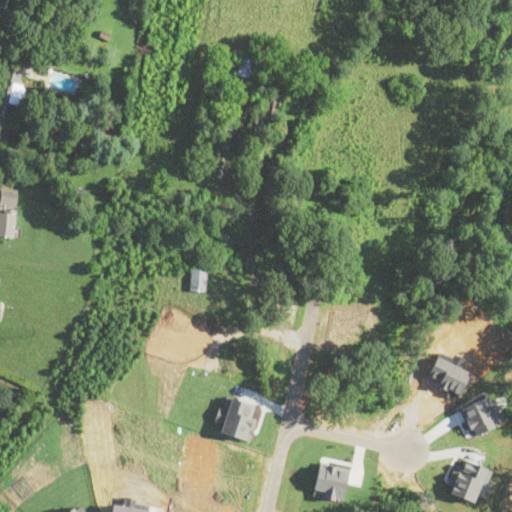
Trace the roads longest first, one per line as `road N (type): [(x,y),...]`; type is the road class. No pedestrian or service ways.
road 1 (residential): [(267,511),(312,307)]
road 2 (residential): [(288,418),(404,451)]
